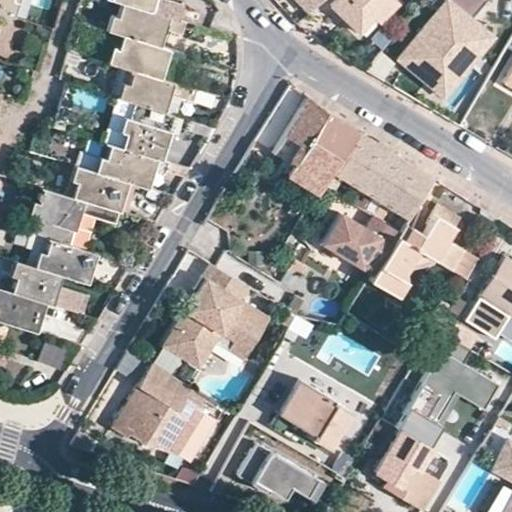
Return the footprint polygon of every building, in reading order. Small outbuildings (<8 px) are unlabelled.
[(0,0),(0,12),(10,15),(14,0),(0,0)] [(102,27),(118,33),(155,44),(160,28),(178,32),(182,21),(174,18),(117,0),(113,14),(107,13),(102,27)] [(115,0),(117,0),(174,18),(178,3),(168,0),(115,0)] [(316,0),(294,0),(305,12),(316,0)] [(329,0),(325,4),(353,30),(367,15),(381,0),(329,0)] [(381,0),(367,15),(374,21),(391,2),(388,0),(381,0)] [(444,0),(394,62),(445,103),(498,38),(474,19),(488,0),(444,0)] [(166,47),(155,44),(118,33),(114,49),(108,47),(104,61),(128,68),(157,77),(166,47)] [(511,61),(499,84),(511,91),(511,61)] [(114,95),(130,100),(160,109),(165,92),(176,96),(189,100),(193,88),(157,77),(128,68),(124,82),(118,81),(114,95)] [(72,102),(101,111),(104,99),(76,90),(72,102)] [(176,96),(165,92),(160,109),(171,113),(176,96)] [(271,153),(288,164),(283,173),(314,192),(327,170),(333,174),(357,133),(346,126),(322,111),(304,96),(271,153)] [(171,113),(160,109),(130,100),(126,116),(120,114),(115,130),(120,131),(117,146),(157,158),(171,113)] [(357,133),(333,174),(401,218),(426,176),(413,168),(396,157),(377,145),(357,133)] [(165,160),(157,158),(117,146),(104,142),(101,156),(96,155),(91,170),(124,180),(143,186),(149,169),(161,172),(165,160)] [(73,179),(68,194),(115,209),(124,180),(91,170),(71,164),(66,177),(73,179)] [(26,230),(46,236),(67,243),(77,210),(88,214),(111,221),(115,209),(68,194),(40,185),(38,190),(34,189),(32,196),(36,198),(34,201),(29,199),(25,214),(30,216),(26,230)] [(88,214),(77,210),(67,243),(78,246),(88,214)] [(368,272),(393,230),(369,215),(362,227),(336,212),(318,242),(368,272)] [(418,232),(399,221),(393,230),(368,272),(364,279),(396,297),(404,283),(402,268),(427,262),(460,281),(472,261),(440,241),(450,225),(429,213),(418,232)] [(78,246),(67,243),(46,236),(44,240),(41,239),(38,246),(42,247),(41,251),(36,250),(32,265),(58,273),(75,278),(84,248),(78,246)] [(307,250),(297,244),(284,270),(293,275),(307,250)] [(93,251),(84,248),(75,278),(84,281),(93,251)] [(10,258),(3,256),(0,266),(0,287),(4,289),(7,278),(11,280),(12,275),(6,273),(10,258)] [(7,278),(4,289),(42,300),(49,302),(58,273),(32,265),(10,258),(6,273),(12,275),(11,280),(7,278)] [(511,265),(499,258),(477,294),(507,312),(500,325),(511,332),(511,265)] [(244,288),(205,265),(190,291),(192,292),(197,294),(192,303),(187,300),(165,338),(185,350),(193,336),(210,346),(222,324),(235,332),(251,342),(265,317),(237,300),(244,288)] [(0,320),(32,329),(42,300),(4,289),(0,287),(0,320)] [(197,294),(192,292),(187,300),(192,303),(197,294)] [(291,316),(282,310),(276,321),(284,326),(291,316)] [(440,315),(430,330),(456,343),(463,330),(440,315)] [(251,342),(235,332),(230,341),(246,350),(251,342)] [(210,346),(193,336),(185,350),(201,360),(210,346)] [(38,363),(62,369),(68,346),(43,340),(38,363)] [(203,403),(183,391),(191,378),(153,356),(129,394),(133,396),(129,403),(125,401),(112,422),(128,432),(130,428),(145,437),(178,446),(203,403)] [(326,446),(347,411),(329,401),(331,399),(297,380),(269,427),(299,444),(305,434),(326,446)] [(133,396),(129,394),(125,401),(129,403),(133,396)] [(216,412),(203,403),(178,446),(191,454),(216,412)] [(421,509),(437,483),(412,468),(424,448),(394,429),(371,469),(383,477),(380,484),(421,509)] [(310,480),(252,444),(235,470),(276,496),(284,484),(301,494),(310,480)] [(511,511),(511,449),(506,447),(496,469),(511,475),(511,489),(509,488),(497,511),(511,511)]
